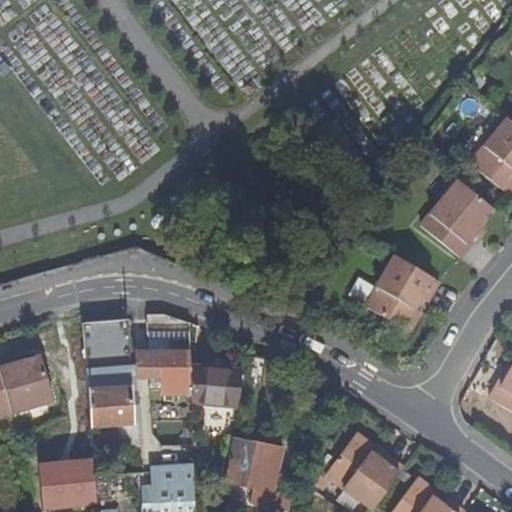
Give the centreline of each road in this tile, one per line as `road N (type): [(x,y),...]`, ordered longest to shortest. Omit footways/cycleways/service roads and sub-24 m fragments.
road 1 (residential): [(0,312),(99,287),(166,292),(420,418)]
road 2 (residential): [(511,279),(420,418)]
